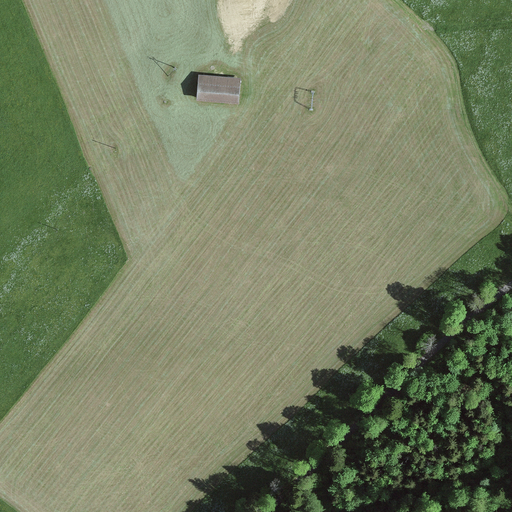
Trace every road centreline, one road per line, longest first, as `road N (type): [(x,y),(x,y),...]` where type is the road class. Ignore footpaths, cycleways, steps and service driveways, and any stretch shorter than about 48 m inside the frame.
road 1 (track): [(511,283),(265,511)]
road 2 (track): [(511,210),(475,135),(451,48),(405,0)]
